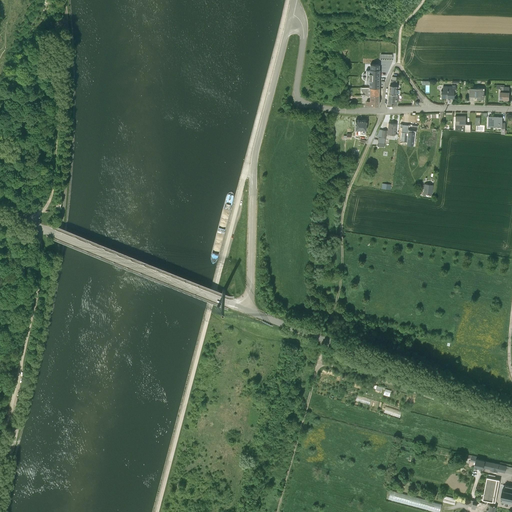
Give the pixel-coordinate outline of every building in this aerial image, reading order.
[(369,86),(378,87),(379,69),(370,69),(369,86)] [(395,93),(396,91),(396,87),(396,85),(389,84),(388,87),(388,90),(388,93),(395,93)] [(440,90),(440,97),(446,97),(453,97),(453,92),(455,92),(455,84),(451,84),(451,85),(442,85),(442,90),(440,90)] [(470,88),(469,96),(477,96),(477,99),(484,99),(484,90),(483,90),(483,88),(470,88)] [(509,91),(500,91),(500,99),(509,99),(509,91)] [(395,93),(388,93),(387,103),(396,104),(397,93),(395,93)] [(369,94),(369,100),(366,100),(366,105),(378,105),(378,94),(369,94)] [(465,124),(466,124),(466,115),(455,115),(454,124),(465,124)] [(502,126),(502,122),(502,116),(488,116),(488,126),(501,126),(502,126)] [(355,119),(354,129),(366,129),(366,119),(355,119)] [(387,129),(387,133),(395,134),(396,123),(388,122),(387,129)] [(423,183),(422,193),(431,194),(432,184),(423,183)] [(476,457),(474,466),(483,468),(484,466),(485,459),(477,457),(476,457)] [(485,459),(484,466),(490,467),(490,468),(498,470),(498,469),(505,471),(511,472),(511,465),(507,464),(485,459)] [(496,487),(497,478),(493,477),(489,476),(488,476),(487,476),(484,493),(483,498),(493,500),(494,495),(496,487)] [(504,488),(502,487),(501,495),(502,496),(502,500),(505,501),(509,501),(511,501),(511,485),(505,484),(504,488)] [(412,504),(414,496),(405,493),(403,501),(412,504)] [(444,494),(443,500),(455,503),(456,497),(444,494)] [(414,496),(412,504),(440,511),(442,503),(414,496)] [(488,509),(487,511),(511,511),(510,511),(509,511),(495,511),(497,505),(490,503),(488,509)]
